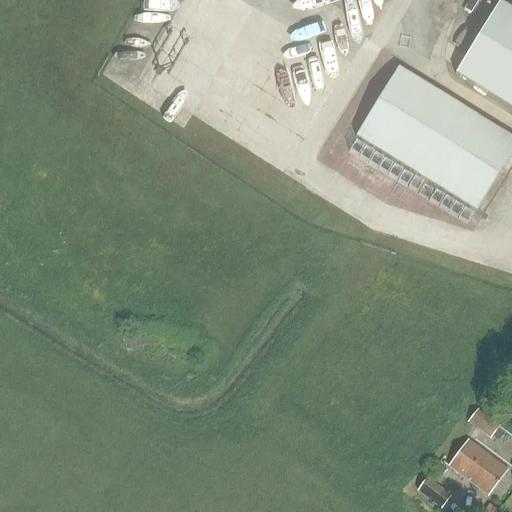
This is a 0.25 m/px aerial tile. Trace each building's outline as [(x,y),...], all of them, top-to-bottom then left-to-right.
[(511,14),(499,6),(456,76),(511,110),(511,14)] [(511,154),(511,140),(397,70),(354,140),(475,214),(511,154)] [(476,415),(469,425),(489,440),(497,430),(476,415)] [(492,492),(509,470),(469,440),(448,467),(482,493),(486,489),(492,492)] [(430,479),(420,491),(442,509),(452,496),(430,479)]
